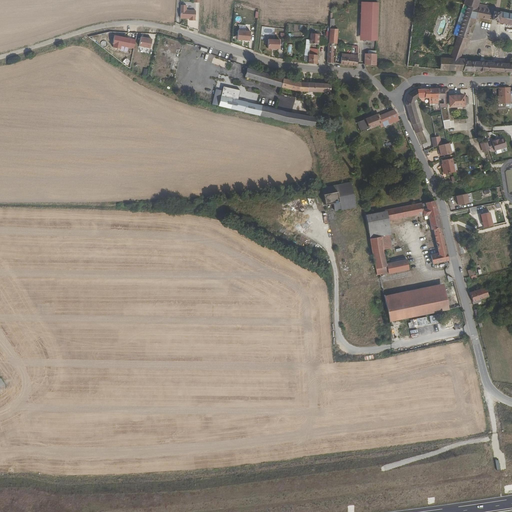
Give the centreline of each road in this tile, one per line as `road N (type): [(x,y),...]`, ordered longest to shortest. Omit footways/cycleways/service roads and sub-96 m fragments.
road 1 (track): [(0,505),(201,497),(473,462)]
road 2 (track): [(0,477),(169,479),(460,443)]
road 3 (unclassified): [(0,58),(102,25),(142,22),(282,65),(371,77),(396,99)]
road 4 (track): [(74,34),(151,87),(304,134),(323,216)]
road 5 (track): [(207,511),(488,475),(501,460),(511,463)]
road 6 (unclassified): [(473,330),(359,350),(340,340),(338,281),(323,216)]
road 7 (residential): [(396,99),(441,199),(473,330)]
road 8 (residential): [(511,79),(418,79),(396,99)]
